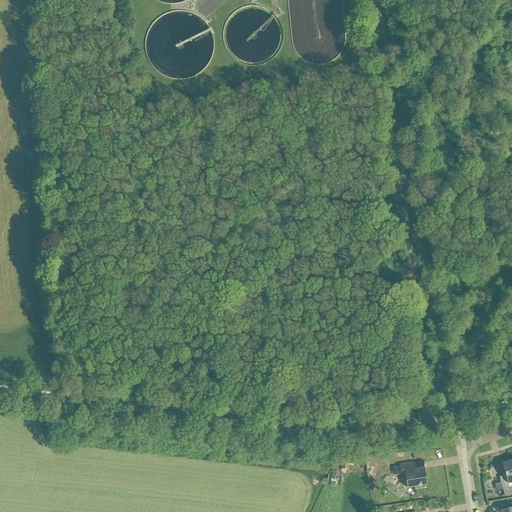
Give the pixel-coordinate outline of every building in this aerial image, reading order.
[(287,0),(292,42),(292,46),(293,49),(295,52),(296,54),(299,58),(301,60),(305,63),(309,64),(312,65),(314,65),(317,66),(320,66),(322,66),(325,65),(328,64),(330,63),(333,62),(335,61),(337,59),(338,57),(340,55),(342,52),(343,50),(344,47),(345,44),(345,42),(345,39),(345,36),(341,0),(287,0)] [(400,406),(406,404),(405,395),(398,397),(400,406)] [(511,483),(511,461),(503,464),(506,476),(500,478),(505,497),(511,495),(511,494),(509,484),(511,483)] [(427,486),(425,469),(415,471),(413,463),(400,466),(402,476),(406,475),(408,489),(427,486)] [(511,510),(501,511),(511,511),(511,503),(510,504),(511,510)]
